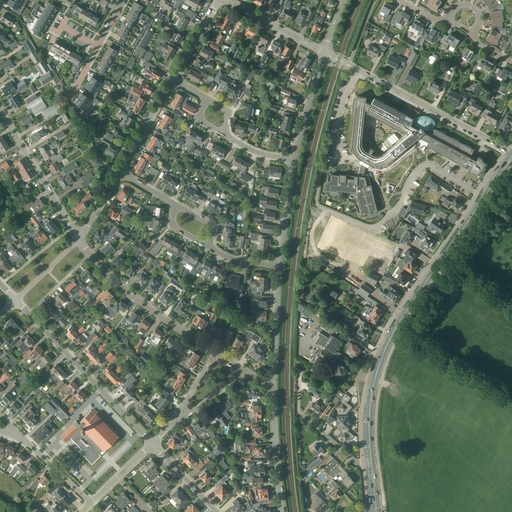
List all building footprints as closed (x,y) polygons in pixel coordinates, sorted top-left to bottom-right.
[(9,1),(7,4),(13,8),(12,11),(17,14),(19,11),(18,10),(21,5),(12,0),(8,0),(8,1),(9,1)] [(192,0),(189,5),(192,7),(190,9),(194,11),(197,7),(199,8),(201,3),(199,1),(199,0),(192,0)] [(271,0),(271,1),(268,8),(274,12),(275,9),(278,10),(280,6),(278,5),(280,0),(271,0)] [(428,0),(424,0),(424,1),(425,2),(424,4),(426,5),(429,7),(428,8),(433,11),(434,10),(435,11),(438,6),(429,0),(428,0)] [(489,9),(499,4),(497,1),(495,0),(485,0),(484,2),(488,6),(489,8),(489,9)] [(48,2),(44,8),(54,14),(58,7),(54,5),(55,4),(51,1),(50,3),(48,2)] [(285,9),(281,15),(291,20),(294,13),(289,11),(291,6),(289,5),(291,2),(289,1),(286,8),(285,8),(285,9)] [(131,7),(139,12),(142,7),(144,8),(146,5),(141,2),(139,5),(134,2),(131,7)] [(383,20),(387,23),(391,15),(388,13),(393,6),(386,2),(381,11),(384,13),(383,20)] [(73,14),(78,17),(83,9),(84,6),(82,4),(80,7),(77,6),(78,5),(75,4),(72,9),(69,7),(66,12),(68,13),(67,14),(71,16),(73,14)] [(492,17),(503,16),(502,10),(500,10),(500,7),(499,4),(489,9),(490,9),(491,11),(492,17)] [(83,9),(78,17),(83,20),(88,12),(90,9),(84,6),(83,9)] [(88,12),(83,20),(89,23),(93,15),(94,13),(92,11),(92,10),(92,9),(92,8),(91,8),(91,7),(90,7),(90,9),(88,12)] [(141,13),(139,12),(131,7),(128,12),(136,17),(138,18),(141,13)] [(44,8),(41,13),(51,19),(54,14),(44,8)] [(298,19),(296,22),(304,26),(307,20),(310,20),(315,10),(311,8),(308,14),(301,10),(297,18),(298,19)] [(315,23),(311,30),(317,33),(318,30),(319,30),(321,26),(320,26),(325,17),(324,17),(326,13),(327,11),(323,9),(320,15),(319,14),(318,17),(315,23)] [(93,15),(89,23),(94,26),(96,22),(99,23),(102,17),(98,14),(95,12),(94,13),(93,15)] [(133,22),(136,17),(128,12),(125,18),(133,22)] [(399,23),(402,24),(404,20),(407,22),(410,16),(403,12),(400,13),(398,17),(395,15),(390,23),(394,25),(396,21),(399,23)] [(41,13),(38,19),(48,24),(51,19),(41,13)] [(5,14),(1,20),(11,26),(13,22),(14,23),(18,20),(16,18),(14,19),(5,14)] [(227,15),(224,21),(220,27),(227,31),(232,21),(231,21),(233,18),(227,15)] [(491,26),(502,28),(502,25),(502,22),(503,22),(503,16),(492,17),(492,23),(492,26),(491,26)] [(177,27),(183,30),(189,21),(182,17),(177,27)] [(133,22),(125,18),(122,23),(130,28),(133,29),(134,27),(132,25),(133,22)] [(38,19),(35,24),(45,30),(48,24),(38,19)] [(422,36),(426,29),(423,28),(424,25),(421,24),(422,23),(420,22),(416,19),(410,30),(422,36)] [(14,23),(18,30),(22,27),(18,20),(14,23)] [(237,24),(235,27),(233,31),(242,35),(245,29),(242,28),(244,24),(239,21),(237,24)] [(0,39),(2,40),(6,43),(8,39),(9,37),(11,39),(13,37),(5,29),(0,23),(0,39)] [(119,28),(127,33),(129,34),(130,32),(129,31),(130,28),(122,23),(119,28)] [(35,24),(31,30),(34,32),(33,33),(37,36),(38,34),(41,36),(45,30),(35,24)] [(174,28),(166,24),(164,28),(171,33),(174,28)] [(501,31),(502,28),(491,26),(492,26),(491,29),(489,34),(499,40),(501,34),(500,34),(501,31)] [(245,35),(248,36),(249,33),(254,36),(257,31),(250,27),(248,32),(247,31),(245,35)] [(121,36),(119,39),(124,42),(126,39),(124,38),(127,33),(119,28),(116,34),(121,36)] [(425,33),(422,38),(419,43),(421,45),(423,41),(424,39),(426,40),(426,39),(433,43),(439,32),(432,28),(429,34),(428,34),(425,33)] [(228,30),(223,41),(226,43),(232,32),(228,30)] [(135,52),(143,57),(147,51),(144,49),(152,34),(150,33),(147,31),(144,37),(143,37),(140,42),(141,42),(135,52)] [(176,34),(173,32),(169,39),(173,41),(174,40),(179,43),(182,36),(177,33),(176,34)] [(262,33),(259,39),(257,42),(261,44),(256,53),(261,56),(266,46),(265,46),(270,38),(262,33)] [(220,34),(215,43),(220,45),(224,37),(220,34)] [(454,48),(455,47),(459,40),(454,38),(449,34),(446,40),(442,38),(438,45),(446,49),(449,44),(451,45),(451,46),(451,47),(453,48),(454,48)] [(496,45),(499,40),(489,34),(486,40),(488,41),(487,42),(492,44),(493,43),(496,45)] [(27,54),(34,49),(28,39),(21,44),(27,54)] [(275,40),(272,46),(270,48),(278,52),(282,45),(275,40)] [(49,44),(46,50),(55,54),(55,53),(60,45),(58,43),(55,41),(52,46),(49,44)] [(217,50),(220,46),(220,45),(215,43),(213,42),(210,46),(217,50)] [(223,43),(218,51),(223,54),(229,46),(223,43)] [(169,46),(170,46),(168,45),(167,45),(164,44),(161,49),(166,53),(164,53),(162,57),(170,61),(172,56),(171,56),(175,49),(169,46)] [(55,54),(54,55),(59,58),(61,56),(65,48),(60,45),(55,53),(55,54)] [(236,59),(242,47),(237,45),(232,56),(236,59)] [(378,49),(371,45),(367,53),(376,58),(378,54),(382,56),(386,48),(380,45),(378,49)] [(120,50),(115,47),(113,49),(109,46),(106,52),(114,57),(116,58),(119,53),(118,52),(119,50),(122,52),(124,48),(122,47),(120,50)] [(280,59),(279,60),(286,64),(289,57),(288,56),(292,50),(286,47),(283,53),(282,53),(280,59)] [(61,56),(59,58),(65,61),(66,59),(71,51),(65,48),(61,56)] [(203,48),(200,54),(206,57),(205,58),(209,61),(214,52),(210,50),(211,49),(208,48),(206,50),(203,48)] [(473,52),(467,48),(466,51),(462,52),(463,56),(462,57),(467,59),(466,61),(470,63),(475,55),(472,54),(473,52)] [(41,60),(34,49),(27,54),(34,64),(41,60)] [(71,62),(76,54),(71,51),(66,59),(71,62)] [(111,62),(114,57),(106,52),(103,57),(111,62)] [(412,52),(407,63),(413,66),(410,64),(413,59),(416,60),(419,55),(412,52)] [(264,53),(257,66),(264,69),(267,65),(265,64),(269,56),(264,53)] [(81,57),(76,54),(71,62),(70,65),(75,68),(74,70),(74,72),(75,73),(78,69),(80,65),(84,59),(81,57)] [(398,63),(404,66),(407,60),(398,55),(396,58),(390,55),(386,63),(396,68),(398,63)] [(487,60),(487,59),(482,56),(479,62),(480,62),(478,66),(489,71),(493,64),(487,60)] [(113,63),(111,62),(103,57),(99,63),(108,67),(110,69),(113,63)] [(132,57),(126,67),(131,70),(135,63),(134,62),(136,58),(132,57)] [(299,70),(303,72),(306,67),(308,68),(312,60),(306,57),(302,65),(299,70)] [(207,63),(203,61),(197,58),(194,64),(200,67),(202,64),(205,66),(207,63)] [(0,64),(0,63),(0,70),(12,63),(10,61),(9,59),(3,62),(4,64),(3,65),(2,66),(0,64)] [(290,70),(294,61),(289,59),(285,68),(290,70)] [(145,66),(149,68),(146,74),(144,77),(148,79),(150,76),(154,79),(154,77),(158,79),(161,74),(157,72),(158,71),(154,69),(154,68),(154,69),(156,66),(144,60),(143,64),(146,65),(145,66)] [(42,61),(35,66),(38,71),(41,69),(44,74),(48,71),(42,61)] [(6,70),(13,66),(12,63),(0,70),(0,76),(7,72),(6,70)] [(101,71),(98,76),(103,79),(105,76),(106,73),(105,72),(106,71),(108,72),(110,69),(108,67),(99,63),(96,68),(101,71)] [(509,77),(508,76),(511,72),(504,68),(502,71),(499,69),(496,75),(502,78),(501,81),(506,83),(509,77)] [(231,92),(230,95),(231,96),(231,97),(232,97),(233,98),(234,97),(235,98),(235,97),(237,98),(243,88),(237,84),(236,83),(236,82),(235,81),(234,81),(233,81),(232,81),(223,76),(225,71),(221,69),(215,80),(221,83),(222,82),(224,83),(222,86),(223,86),(221,89),(225,91),(227,90),(231,92)] [(301,80),(304,74),(294,69),(291,75),(296,78),(300,80),(301,80)] [(423,81),(426,75),(420,71),(419,72),(420,72),(419,74),(411,69),(406,77),(416,82),(418,78),(423,81)] [(201,78),(206,81),(209,76),(202,72),(200,75),(191,70),(187,77),(198,83),(201,78)] [(50,73),(40,79),(44,85),(53,79),(50,73)] [(91,77),(88,82),(100,89),(103,84),(105,85),(105,84),(109,87),(111,84),(99,77),(97,80),(91,77)] [(7,85),(2,89),(7,96),(12,92),(15,90),(16,92),(19,90),(27,86),(23,80),(16,84),(13,80),(10,81),(7,84),(7,85)] [(60,81),(56,83),(61,90),(62,93),(65,92),(61,86),(63,85),(60,81)] [(133,88),(141,93),(142,90),(149,94),(152,88),(149,86),(150,85),(142,81),(138,87),(134,84),(132,88),(133,88)] [(443,81),(441,85),(432,81),(428,88),(437,94),(439,90),(443,92),(447,83),(443,81)] [(88,82),(85,88),(91,91),(89,94),(95,98),(100,89),(88,82)] [(508,89),(501,85),(498,91),(505,95),(508,89)] [(243,93),(249,97),(252,92),(249,90),(250,89),(247,87),(243,93)] [(288,100),(286,105),(285,104),(285,107),(294,109),(294,107),(295,107),(295,106),(296,106),(297,103),(296,103),(297,100),(294,99),(294,98),(290,98),(290,96),(290,95),(291,92),(282,87),(281,91),(286,93),(285,99),(288,100)] [(75,98),(79,92),(72,88),(66,98),(69,100),(73,96),(75,98)] [(141,93),(133,88),(130,92),(135,95),(132,99),(129,97),(128,99),(141,107),(145,100),(139,97),(141,93)] [(447,99),(457,104),(459,99),(465,102),(469,94),(461,90),(458,94),(451,91),(447,99)] [(82,93),(78,98),(89,106),(95,98),(89,94),(87,97),(82,93)] [(175,97),(174,99),(180,103),(184,105),(186,102),(185,102),(187,98),(184,96),(183,97),(177,94),(176,94),(174,97),(175,97)] [(18,99),(16,95),(9,99),(15,109),(21,105),(18,99)] [(27,104),(37,98),(35,95),(25,100),(27,104)] [(375,97),(373,101),(367,98),(367,96),(357,95),(357,98),(356,98),(355,111),(352,144),(355,152),(360,158),(362,160),(362,161),(360,165),(358,169),(358,176),(355,175),(355,176),(352,176),(352,175),(340,174),(340,175),(331,174),(330,177),(328,177),(327,191),(339,192),(339,191),(356,192),(362,215),(364,214),(365,216),(372,214),(371,213),(378,211),(371,184),(368,174),(364,173),(365,167),(367,162),(371,164),(379,165),(387,162),(390,160),(391,161),(396,156),(408,147),(407,146),(416,139),(418,141),(430,147),(430,148),(436,151),(437,151),(449,158),(449,157),(456,161),(456,162),(462,165),(462,164),(465,166),(466,166),(468,167),(470,164),(473,165),(469,170),(472,173),(473,172),(479,176),(479,175),(480,175),(487,165),(486,165),(487,164),(482,160),(483,159),(479,156),(476,160),(473,158),(475,154),(473,152),(474,149),(471,148),(471,147),(465,143),(465,144),(458,141),(458,140),(452,137),(452,138),(445,134),(446,133),(440,130),(439,131),(436,129),(435,130),(433,128),(435,127),(435,125),(435,123),(434,120),(433,119),(431,117),(429,116),(427,115),(424,115),(421,115),(420,116),(418,117),(414,116),(413,118),(375,97)] [(470,107),(468,110),(471,112),(472,111),(474,112),(474,113),(478,115),(482,107),(475,103),(477,100),(470,96),(466,105),(470,107)] [(29,113),(20,119),(24,125),(33,119),(32,117),(42,112),(46,117),(61,108),(66,105),(62,99),(57,102),(47,108),(43,100),(42,100),(40,97),(26,105),(28,109),(27,109),(29,113)] [(78,98),(74,103),(80,107),(78,110),(83,114),(89,106),(78,98)] [(121,108),(121,109),(131,115),(133,111),(138,113),(138,112),(139,113),(140,110),(140,109),(141,107),(128,99),(127,101),(130,103),(128,107),(127,106),(124,110),(121,108)] [(175,107),(172,112),(177,115),(180,110),(177,108),(180,103),(174,99),(171,105),(175,107)] [(489,101),(487,105),(484,112),(488,114),(485,119),(489,121),(489,120),(495,124),(496,120),(497,120),(499,116),(491,112),(493,108),(495,104),(493,103),(494,101),(492,99),(491,101),(489,101)] [(186,102),(184,105),(194,111),(196,108),(186,102)] [(247,104),(245,115),(244,118),(253,120),(257,103),(252,102),(252,105),(247,104)] [(184,105),(182,109),(192,115),(194,111),(184,105)] [(121,109),(118,113),(124,116),(120,125),(123,127),(124,124),(129,127),(130,126),(131,126),(132,125),(132,123),(134,120),(129,118),(131,115),(121,109)] [(165,115),(162,120),(168,124),(171,119),(174,120),(175,119),(177,120),(179,116),(177,115),(172,112),(169,117),(165,115)] [(291,124),(292,117),(293,114),(284,112),(282,118),(281,117),(280,121),(282,122),(291,124)] [(69,121),(64,113),(54,119),(59,127),(69,121)] [(102,124),(101,126),(103,128),(108,121),(102,117),(98,121),(102,124)] [(500,127),(507,131),(510,125),(511,126),(511,117),(510,121),(505,118),(500,127)] [(163,132),(161,134),(168,138),(171,133),(167,130),(168,128),(169,128),(171,125),(168,124),(162,120),(161,123),(160,122),(158,126),(159,126),(162,129),(161,131),(163,132)] [(280,126),(279,131),(282,132),(288,134),(291,124),(282,122),(281,126),(280,126)] [(248,130),(253,131),(254,131),(256,131),(257,127),(255,127),(242,123),(241,125),(238,124),(236,131),(240,132),(239,133),(247,135),(248,130)] [(40,126),(35,129),(37,132),(30,136),(34,142),(41,137),(40,135),(44,133),(40,126)] [(114,131),(114,132),(112,134),(122,140),(122,139),(123,140),(125,137),(124,137),(125,135),(118,131),(118,130),(115,128),(114,131)] [(62,130),(54,135),(57,140),(65,135),(62,130)] [(186,139),(185,140),(188,141),(185,146),(188,148),(191,143),(191,142),(192,142),(196,134),(191,131),(187,137),(186,139)] [(285,144),(286,140),(275,138),(276,134),(270,133),(268,140),(271,140),(272,140),(278,142),(277,145),(280,146),(279,147),(285,149),(286,145),(285,144)] [(188,148),(187,150),(191,153),(195,144),(197,146),(198,144),(199,144),(202,137),(196,134),(192,142),(191,142),(191,143),(188,148)] [(104,135),(101,141),(109,146),(105,152),(113,156),(114,154),(115,154),(116,151),(116,150),(118,148),(110,143),(112,140),(111,139),(105,135),(104,135)] [(153,136),(150,142),(161,149),(163,146),(160,144),(159,144),(161,140),(153,136)] [(38,149),(42,154),(47,150),(57,144),(55,141),(51,143),(51,144),(49,145),(47,143),(38,149)] [(5,142),(0,145),(0,153),(9,148),(5,142)] [(150,142),(146,147),(150,149),(150,150),(149,150),(154,153),(157,149),(161,151),(162,149),(161,149),(150,142)] [(47,150),(42,154),(43,156),(44,159),(45,158),(45,159),(49,156),(51,159),(56,156),(52,150),(59,146),(58,143),(57,144),(47,150)] [(213,157),(219,147),(213,143),(209,150),(212,152),(210,155),(213,157)] [(195,152),(194,154),(198,156),(199,155),(202,150),(197,147),(194,151),(195,152)] [(219,147),(213,157),(216,159),(217,157),(222,160),(224,155),(223,154),(225,150),(219,147)] [(149,151),(147,154),(157,160),(158,160),(160,158),(149,151)] [(141,157),(137,163),(144,167),(147,161),(154,165),(157,160),(147,154),(145,153),(143,158),(141,157)] [(51,159),(52,162),(50,163),(51,164),(49,165),(53,172),(58,169),(55,164),(63,159),(60,154),(51,159)] [(236,169),(242,160),(236,156),(232,163),(235,165),(233,168),(236,169)] [(17,168),(25,163),(22,158),(14,164),(17,168)] [(242,160),(236,169),(238,171),(238,170),(242,172),(241,172),(244,174),(246,170),(244,169),(247,163),(242,160)] [(4,170),(9,167),(6,161),(0,164),(4,170)] [(20,172),(28,167),(25,163),(17,168),(20,172)] [(141,172),(142,169),(146,171),(148,169),(144,167),(137,163),(134,169),(137,170),(136,173),(140,176),(142,173),(141,172)] [(270,166),(269,169),(263,168),(262,176),(269,177),(269,176),(279,178),(281,168),(270,166)] [(28,167),(20,172),(22,177),(31,172),(28,167)] [(64,176),(58,180),(61,184),(73,176),(76,175),(73,170),(71,172),(65,176),(64,176)] [(25,181),(33,176),(31,172),(22,177),(25,181)] [(250,177),(241,172),(239,177),(247,182),(250,177)] [(173,175),(172,175),(173,175),(172,174),(169,173),(169,174),(166,173),(165,175),(161,181),(167,185),(173,175)] [(181,174),(178,179),(184,182),(187,177),(181,174)] [(173,175),(167,185),(173,188),(177,182),(176,181),(177,178),(177,177),(177,176),(176,176),(176,175),(175,175),(174,175),(174,176),(173,176),(173,175)] [(73,179),(75,178),(73,176),(61,184),(63,189),(66,187),(66,188),(70,186),(70,185),(75,182),(73,179)] [(449,193),(451,189),(432,176),(426,184),(439,192),(440,190),(440,189),(441,187),(449,193)] [(33,189),(29,183),(25,185),(29,192),(33,189)] [(190,198),(195,188),(196,186),(192,183),(190,186),(189,185),(188,188),(184,194),(190,198)] [(268,196),(277,197),(278,190),(270,188),(270,184),(266,184),(263,183),(262,188),(265,189),(265,195),(268,196)] [(201,192),(206,195),(209,190),(207,189),(208,187),(206,185),(204,188),(203,187),(201,192)] [(121,192),(120,194),(129,199),(131,196),(132,197),(135,190),(131,188),(129,192),(126,190),(125,190),(123,188),(122,190),(121,190),(121,191),(121,192)] [(195,188),(190,198),(196,201),(199,202),(199,201),(200,201),(202,196),(203,194),(197,190),(197,189),(195,188)] [(211,198),(211,197),(213,194),(215,192),(210,189),(209,190),(206,195),(211,198)] [(82,201),(84,202),(85,202),(92,197),(89,192),(80,198),(82,201)] [(117,198),(117,199),(119,201),(123,203),(122,205),(125,207),(127,203),(131,205),(133,201),(129,199),(120,194),(119,196),(118,196),(117,197),(117,198)] [(207,201),(205,205),(207,206),(207,207),(212,211),(219,199),(215,197),(216,196),(213,194),(211,197),(212,197),(211,199),(210,202),(207,201)] [(262,207),(265,207),(265,208),(275,209),(275,208),(276,208),(276,206),(276,205),(276,202),(267,200),(267,197),(260,196),(259,203),(262,203),(262,207)] [(452,208),(453,207),(456,209),(461,202),(455,198),(454,200),(451,198),(450,200),(446,197),(442,204),(449,209),(450,206),(452,208)] [(32,206),(35,210),(43,205),(39,199),(33,203),(31,200),(22,206),(26,211),(32,206)] [(224,202),(219,199),(212,211),(218,214),(219,212),(224,215),(228,208),(223,205),(224,202)] [(79,204),(74,207),(76,209),(76,210),(77,212),(78,212),(85,208),(88,206),(85,202),(84,202),(82,201),(78,203),(79,204)] [(412,201),(406,210),(408,211),(417,213),(421,214),(427,205),(422,204),(412,201)] [(146,205),(145,210),(149,210),(152,211),(152,210),(156,210),(155,214),(163,216),(164,209),(156,207),(156,206),(152,206),(149,206),(146,205)] [(123,220),(124,217),(127,218),(129,214),(121,210),(119,213),(118,215),(116,214),(118,211),(112,207),(110,211),(109,211),(107,214),(108,214),(108,215),(111,217),(113,219),(115,217),(117,218),(116,218),(120,220),(120,219),(123,220)] [(267,212),(267,210),(264,210),(263,216),(266,217),(266,219),(274,220),(275,220),(276,217),(274,217),(275,213),(267,212)] [(434,217),(426,228),(431,231),(433,228),(440,233),(446,225),(438,220),(439,219),(441,217),(439,216),(442,211),(441,210),(440,210),(434,218),(434,217)] [(33,215),(30,218),(36,226),(39,223),(33,215)] [(158,217),(146,215),(146,219),(154,221),(154,224),(150,223),(149,228),(153,228),(160,229),(162,220),(158,220),(158,217)] [(42,222),(45,224),(43,225),(49,232),(51,231),(53,233),(58,229),(50,220),(49,221),(47,218),(42,222)] [(224,227),(223,233),(231,234),(234,235),(235,229),(235,223),(232,223),(233,218),(228,220),(229,222),(225,222),(224,227)] [(391,219),(386,222),(389,227),(394,224),(391,219)] [(257,221),(256,225),(263,226),(262,231),(272,233),(273,226),(265,225),(265,222),(257,221)] [(415,227),(423,231),(425,227),(419,222),(415,227)] [(110,236),(118,229),(115,225),(107,233),(110,236)] [(349,246),(354,247),(359,228),(355,227),(349,246)] [(43,233),(42,234),(37,228),(31,232),(30,232),(29,232),(28,233),(30,237),(31,236),(34,240),(36,239),(40,244),(47,238),(43,233)] [(96,235),(93,238),(93,239),(93,240),(94,241),(95,241),(97,243),(103,238),(103,237),(105,235),(107,233),(102,228),(98,231),(98,232),(97,232),(95,233),(95,234),(96,235)] [(108,243),(102,249),(104,252),(106,255),(106,254),(107,255),(113,249),(115,247),(113,245),(117,241),(114,238),(119,235),(124,239),(128,235),(120,229),(108,239),(110,242),(109,243),(108,243)] [(7,233),(13,241),(16,239),(9,231),(7,233)] [(410,233),(409,234),(406,232),(399,242),(403,244),(404,243),(408,246),(414,236),(410,233)] [(3,236),(10,244),(13,241),(7,233),(3,236)] [(230,241),(231,234),(223,233),(222,240),(226,240),(225,247),(232,247),(233,241),(230,241)] [(266,235),(257,234),(250,233),(249,240),(260,241),(259,250),(266,251),(267,245),(269,245),(270,239),(265,239),(266,235)] [(366,234),(362,243),(391,253),(394,244),(366,234)] [(434,241),(425,235),(421,242),(425,245),(424,247),(424,248),(427,250),(428,249),(429,248),(434,241)] [(29,253),(35,248),(33,246),(35,244),(28,236),(24,239),(26,241),(21,245),(24,249),(25,248),(25,249),(26,248),(29,253)] [(123,249),(131,240),(127,236),(120,246),(123,249)] [(168,248),(172,241),(165,237),(163,241),(160,239),(157,243),(155,240),(149,247),(144,251),(147,253),(148,252),(155,256),(160,248),(161,248),(163,245),(168,248)] [(146,244),(143,241),(139,244),(145,250),(149,245),(147,243),(146,244)] [(168,248),(166,251),(170,253),(173,254),(170,259),(171,260),(169,264),(172,265),(174,262),(175,260),(177,257),(176,256),(179,251),(182,247),(179,245),(172,241),(168,248)] [(319,247),(318,250),(324,253),(328,252),(327,248),(330,247),(331,243),(329,244),(326,243),(322,243),(317,241),(316,243),(317,243),(317,246),(319,247)] [(16,250),(14,248),(10,251),(13,255),(9,258),(13,262),(15,260),(16,262),(23,257),(17,250),(16,250)] [(180,251),(177,257),(184,261),(185,260),(188,262),(193,253),(187,250),(184,254),(180,251)] [(400,258),(399,258),(407,264),(409,265),(412,260),(413,260),(414,260),(417,256),(416,255),(410,250),(409,250),(407,250),(404,254),(406,255),(404,258),(402,260),(400,258)] [(0,251),(0,262),(1,264),(0,265),(0,267),(1,269),(3,268),(6,271),(7,272),(9,270),(8,269),(11,267),(8,264),(6,261),(7,260),(2,254),(0,251)] [(119,254),(112,261),(115,263),(115,264),(116,265),(117,265),(117,266),(124,259),(121,257),(124,254),(122,252),(119,254)] [(195,273),(197,270),(201,263),(197,261),(199,257),(193,253),(188,262),(194,265),(195,266),(192,270),(194,271),(195,272),(195,273)] [(148,266),(153,260),(149,257),(144,263),(148,266)] [(412,262),(413,260),(412,260),(409,265),(407,264),(399,258),(395,264),(399,267),(403,270),(405,268),(412,273),(417,266),(412,262)] [(201,263),(197,270),(201,273),(204,268),(207,270),(211,264),(205,260),(202,264),(201,263)] [(130,265),(125,272),(127,274),(128,275),(129,276),(130,276),(133,273),(134,273),(136,270),(130,265)] [(216,266),(213,271),(211,270),(209,273),(206,278),(209,280),(210,278),(213,279),(214,280),(217,280),(222,270),(216,266)] [(401,273),(396,280),(400,283),(400,282),(404,285),(407,280),(406,279),(408,276),(402,272),(403,270),(399,267),(397,270),(401,273)] [(91,281),(95,277),(86,268),(79,275),(85,281),(88,278),(91,281)] [(141,274),(136,281),(138,283),(138,284),(140,285),(141,284),(141,285),(144,282),(147,279),(144,276),(146,273),(142,270),(140,273),(141,274)] [(366,279),(375,284),(379,277),(369,272),(366,279)] [(244,281),(239,280),(240,276),(233,275),(233,276),(227,275),(225,285),(236,288),(235,292),(235,297),(241,298),(242,294),(243,286),(244,281)] [(157,291),(155,289),(156,287),(154,285),(157,281),(152,278),(149,282),(150,283),(146,289),(151,293),(154,295),(157,291)] [(68,285),(65,288),(70,293),(71,294),(69,297),(72,300),(78,293),(82,297),(85,293),(91,299),(94,296),(92,294),(90,292),(91,290),(88,286),(85,288),(79,281),(75,284),(73,282),(69,286),(68,285)] [(184,288),(176,281),(174,284),(183,291),(182,290),(184,288)] [(252,281),(252,285),(254,285),(254,291),(253,291),(253,295),(261,295),(261,290),(266,290),(267,284),(259,283),(256,283),(256,281),(252,281)] [(362,285),(358,290),(364,294),(367,296),(371,291),(362,285)] [(386,291),(395,297),(398,294),(396,293),(397,291),(392,287),(392,288),(389,286),(387,289),(386,291)] [(171,292),(172,291),(168,288),(165,292),(164,292),(159,299),(163,301),(162,301),(163,302),(163,303),(165,305),(166,304),(169,301),(170,301),(173,298),(172,298),(175,295),(171,292)] [(377,303),(372,299),(372,300),(367,296),(364,294),(358,290),(355,288),(353,290),(362,297),(375,306),(373,310),(371,308),(370,308),(367,306),(366,306),(365,305),(364,307),(368,310),(379,317),(383,312),(379,309),(380,308),(376,306),(377,303)] [(92,302),(91,303),(95,306),(100,300),(107,306),(111,302),(109,300),(113,295),(107,289),(104,292),(102,291),(96,297),(95,296),(92,299),(91,301),(92,302)] [(386,291),(383,289),(380,294),(381,295),(385,298),(390,301),(391,300),(393,301),(395,297),(386,291)] [(336,298),(339,293),(333,290),(330,294),(336,298)] [(63,296),(60,293),(55,298),(57,300),(54,303),(57,307),(61,304),(64,301),(67,304),(70,301),(64,295),(63,296)] [(252,301),(256,301),(256,307),(262,307),(262,306),(266,306),(266,305),(267,305),(267,303),(266,303),(266,299),(261,299),(262,296),(252,296),(252,301)] [(185,308),(188,303),(181,299),(174,310),(178,312),(181,315),(182,316),(183,316),(184,317),(184,316),(186,317),(189,314),(187,313),(188,310),(185,308)] [(77,306),(72,300),(68,304),(73,309),(77,306)] [(109,311),(106,315),(111,319),(117,311),(114,309),(116,308),(118,309),(119,308),(123,311),(127,306),(126,306),(126,305),(125,304),(124,304),(122,303),(122,302),(123,302),(122,301),(122,302),(121,302),(121,301),(122,301),(121,301),(120,301),(119,303),(117,301),(111,309),(109,311)] [(55,311),(53,309),(48,304),(43,309),(48,314),(52,319),(54,317),(57,320),(61,315),(56,310),(55,311)] [(263,311),(263,308),(251,308),(250,318),(257,318),(257,319),(260,320),(260,322),(264,322),(265,320),(266,311),(263,311)] [(198,325),(204,315),(201,313),(202,312),(196,309),(193,315),(195,316),(192,321),(194,322),(194,323),(195,323),(194,325),(197,326),(197,325),(198,325)] [(375,324),(379,317),(368,310),(367,311),(368,312),(370,314),(367,318),(375,324)] [(130,317),(126,321),(129,323),(131,321),(133,322),(131,325),(134,327),(137,323),(135,321),(139,315),(134,312),(130,317)] [(360,328),(358,332),(366,337),(367,338),(368,337),(370,334),(370,333),(369,332),(366,329),(368,325),(364,323),(364,322),(360,319),(360,318),(353,314),(348,321),(355,325),(360,328)] [(204,315),(198,325),(199,326),(198,327),(200,328),(201,327),(202,327),(204,328),(205,325),(208,321),(206,320),(208,317),(204,315)] [(12,318),(11,319),(6,324),(4,326),(9,330),(11,329),(13,331),(16,328),(19,331),(16,334),(19,336),(24,331),(12,320),(13,319),(12,318)] [(62,318),(58,322),(62,326),(66,323),(62,318)] [(140,324),(138,322),(137,323),(134,327),(139,331),(140,331),(144,334),(147,329),(146,328),(149,323),(149,322),(147,320),(147,321),(143,318),(140,324)] [(330,324),(329,326),(323,322),(317,331),(319,332),(318,335),(319,336),(316,342),(324,347),(339,356),(341,353),(336,350),(343,339),(346,341),(344,344),(350,348),(348,350),(352,353),(351,355),(354,357),(355,355),(356,355),(360,349),(357,347),(358,346),(354,344),(354,345),(349,342),(351,338),(346,335),(337,329),(330,324)] [(210,328),(208,331),(209,331),(209,332),(211,333),(212,333),(215,335),(216,336),(217,336),(218,336),(218,337),(222,330),(212,324),(210,328)] [(70,340),(72,339),(77,334),(73,330),(75,328),(72,325),(67,330),(69,332),(67,334),(70,337),(68,338),(70,339),(70,340)] [(227,329),(222,338),(222,339),(222,340),(224,340),(225,340),(232,327),(233,326),(230,325),(228,329),(227,329)] [(232,327),(225,340),(226,341),(227,342),(228,342),(236,329),(232,327)] [(156,328),(152,333),(153,333),(150,337),(152,339),(158,343),(161,339),(159,338),(162,332),(156,328)] [(252,334),(250,339),(250,338),(257,343),(261,337),(249,330),(248,332),(252,334)] [(72,339),(77,344),(79,342),(81,344),(86,339),(80,333),(79,332),(78,332),(77,334),(72,339)] [(88,342),(96,335),(93,332),(86,339),(88,342)] [(244,341),(243,342),(247,343),(250,339),(252,334),(248,332),(246,337),(245,338),(244,341)] [(236,337),(233,344),(235,345),(235,346),(237,347),(238,347),(239,347),(240,344),(242,344),(243,342),(244,341),(245,338),(237,334),(235,337),(236,337)] [(21,340),(17,344),(20,347),(21,347),(22,347),(25,351),(29,346),(34,341),(29,336),(24,341),(23,342),(21,340)] [(148,344),(152,339),(150,337),(148,336),(144,341),(148,344)] [(177,342),(170,337),(166,343),(165,344),(168,346),(169,345),(173,348),(177,342)] [(14,346),(19,341),(16,338),(11,343),(14,346)] [(134,347),(138,349),(144,341),(140,338),(134,347)] [(95,354),(98,352),(96,350),(91,344),(84,350),(86,353),(91,358),(95,354)] [(261,351),(262,349),(253,344),(250,348),(251,349),(250,350),(248,353),(252,355),(253,356),(253,357),(261,362),(264,357),(263,356),(264,353),(261,351)] [(30,354),(31,355),(29,357),(29,359),(31,361),(32,361),(34,359),(38,355),(43,350),(38,345),(32,350),(32,351),(30,349),(22,356),(25,359),(30,354)] [(319,355),(328,361),(331,356),(322,351),(319,355)] [(108,361),(113,355),(110,352),(105,357),(108,361)] [(191,355),(190,358),(196,361),(200,355),(194,352),(191,355)] [(31,366),(28,369),(31,372),(34,369),(38,364),(39,365),(39,364),(42,367),(46,364),(45,363),(51,358),(46,354),(43,357),(41,355),(35,361),(34,362),(31,366)] [(102,356),(100,359),(95,354),(91,358),(90,359),(92,362),(93,361),(95,363),(97,362),(99,365),(105,359),(102,356)] [(108,361),(111,364),(117,358),(114,355),(108,361)] [(192,367),(196,361),(190,358),(184,367),(188,369),(190,365),(192,367)] [(50,382),(62,370),(56,364),(51,370),(54,373),(47,379),(50,382)] [(110,378),(114,374),(110,369),(112,367),(110,364),(105,368),(107,371),(105,373),(110,378)] [(341,377),(342,377),(346,370),(343,369),(344,367),(341,366),(339,365),(335,373),(338,375),(337,378),(340,379),(341,377)] [(40,373),(42,376),(51,368),(48,366),(40,373)] [(119,378),(116,376),(119,374),(118,374),(120,371),(117,368),(115,370),(117,372),(114,374),(110,378),(115,384),(117,381),(119,384),(124,379),(121,376),(119,378)] [(56,375),(50,382),(51,383),(54,381),(56,380),(58,383),(60,381),(61,380),(66,375),(62,370),(56,375)] [(127,380),(133,375),(129,372),(124,377),(127,380)] [(173,379),(182,384),(185,378),(183,376),(185,374),(181,372),(176,380),(174,378),(173,379)] [(0,390),(2,388),(0,385),(5,381),(9,376),(6,373),(1,377),(0,377),(0,390)] [(182,384),(173,379),(168,375),(167,378),(172,381),(171,382),(167,387),(165,390),(172,394),(176,388),(178,390),(182,384)] [(133,376),(121,387),(124,389),(122,391),(125,394),(125,395),(129,399),(131,398),(132,399),(136,403),(140,398),(137,395),(136,395),(135,394),(132,392),(133,391),(131,390),(133,388),(131,386),(133,384),(137,380),(133,376)] [(2,398),(7,403),(14,396),(11,392),(17,386),(14,383),(16,381),(15,380),(5,390),(7,392),(2,398)] [(61,388),(59,390),(63,393),(64,391),(65,393),(68,395),(73,391),(77,387),(77,386),(78,385),(73,380),(72,381),(68,385),(66,383),(61,388)] [(321,391),(313,386),(311,385),(306,392),(316,399),(321,392),(320,391),(321,391)] [(249,394),(249,398),(252,398),(260,397),(260,391),(256,391),(256,389),(252,389),(252,394),(249,394)] [(332,402),(330,405),(329,405),(323,412),(327,415),(335,404),(336,404),(339,399),(343,393),(338,389),(334,394),(336,395),(336,396),(332,402)] [(70,405),(72,402),(75,399),(76,400),(78,398),(80,401),(86,396),(80,390),(68,402),(70,405)] [(165,393),(162,397),(160,396),(154,403),(151,401),(148,405),(159,414),(169,401),(167,399),(169,397),(165,393)] [(351,398),(345,393),(340,400),(343,402),(340,407),(342,408),(339,411),(339,416),(337,416),(338,420),(337,420),(330,415),(325,421),(334,428),(335,426),(338,426),(338,429),(340,429),(340,434),(343,436),(342,438),(345,441),(347,439),(349,441),(353,436),(347,430),(347,428),(349,428),(348,415),(346,415),(346,413),(352,407),(346,403),(351,398)] [(61,405),(54,397),(55,396),(54,394),(52,396),(49,399),(57,408),(61,405)] [(30,395),(22,403),(24,405),(32,398),(30,395)] [(17,398),(10,406),(15,411),(20,406),(22,408),(25,406),(24,405),(22,403),(20,401),(17,398)] [(135,408),(142,401),(140,398),(136,403),(132,405),(135,408)] [(221,406),(219,407),(220,410),(225,416),(227,419),(230,417),(228,414),(225,410),(231,406),(231,407),(235,404),(233,401),(231,402),(229,399),(220,405),(221,406)] [(57,408),(49,400),(42,406),(49,413),(52,411),(53,412),(57,408)] [(310,408),(318,413),(323,406),(317,401),(314,404),(313,404),(310,408)] [(23,419),(26,422),(33,416),(35,414),(30,409),(32,406),(29,403),(22,410),(25,413),(24,414),(24,413),(20,417),(23,420),(23,419)] [(252,412),(261,412),(261,407),(260,407),(260,405),(255,405),(255,403),(252,403),(252,412)] [(67,410),(62,405),(58,408),(67,418),(71,414),(67,410)] [(143,417),(144,415),(150,422),(154,417),(144,405),(137,411),(143,417)] [(223,416),(222,417),(221,416),(219,412),(219,413),(216,408),(210,412),(212,415),(207,418),(211,422),(215,420),(217,418),(223,427),(228,424),(223,416)] [(60,435),(60,436),(66,442),(70,438),(71,438),(72,440),(72,441),(73,440),(76,443),(75,444),(76,444),(78,446),(78,447),(79,446),(81,449),(79,451),(81,453),(81,454),(82,454),(84,456),(84,457),(87,459),(86,459),(87,459),(89,462),(90,462),(92,464),(94,462),(96,460),(96,459),(98,458),(99,458),(98,457),(100,456),(101,456),(99,453),(102,450),(103,451),(107,447),(108,448),(108,447),(107,446),(109,445),(110,446),(113,443),(112,442),(114,440),(115,441),(114,440),(118,437),(116,435),(118,433),(97,411),(97,412),(94,409),(92,410),(81,420),(78,418),(60,435)] [(248,419),(250,418),(250,421),(255,421),(260,421),(260,419),(261,418),(260,416),(261,416),(261,412),(252,412),(248,412),(248,419)] [(26,422),(26,423),(30,427),(30,426),(31,427),(34,424),(35,425),(36,424),(37,424),(38,425),(44,418),(41,415),(39,417),(36,413),(35,414),(33,416),(26,422)] [(43,427),(37,433),(43,439),(46,436),(47,437),(50,434),(49,433),(51,431),(47,426),(49,424),(50,424),(49,423),(52,420),(49,418),(42,425),(43,427)] [(196,426),(193,429),(196,432),(198,435),(204,431),(203,430),(207,427),(201,419),(194,424),(196,426)] [(252,424),(252,425),(252,435),(255,435),(255,437),(259,437),(259,435),(262,435),(262,432),(262,430),(261,429),(261,427),(258,427),(258,425),(255,425),(255,424),(252,424)] [(172,438),(167,443),(167,444),(168,445),(169,445),(171,447),(171,448),(172,449),(173,449),(174,449),(176,447),(178,449),(183,443),(181,441),(179,443),(177,441),(177,440),(179,439),(174,434),(171,437),(172,438)] [(240,439),(235,440),(235,451),(247,450),(247,451),(251,451),(251,450),(254,450),(254,454),(258,454),(258,455),(262,455),(262,454),(262,446),(257,446),(257,444),(255,444),(254,444),(245,445),(243,445),(243,441),(240,441),(240,439)] [(313,451),(316,456),(324,450),(321,446),(319,447),(317,444),(316,445),(316,444),(313,446),(314,447),(313,447),(315,450),(313,451)] [(2,453),(0,459),(3,461),(5,457),(8,458),(9,455),(14,457),(15,453),(13,452),(15,448),(13,447),(14,446),(11,445),(11,446),(7,445),(5,451),(6,451),(5,453),(3,453),(2,454),(2,453)] [(186,453),(181,458),(184,460),(184,461),(185,462),(186,463),(192,457),(194,455),(188,449),(185,452),(186,453)] [(12,459),(12,460),(9,462),(13,466),(15,463),(16,463),(18,460),(21,462),(25,458),(20,453),(16,457),(15,455),(12,459)] [(192,457),(186,463),(187,463),(187,464),(188,466),(189,466),(192,468),(196,464),(197,463),(198,464),(201,461),(200,460),(194,455),(192,457)] [(222,455),(216,459),(224,470),(228,467),(223,460),(224,458),(222,455)] [(198,464),(197,466),(201,470),(204,467),(210,462),(211,461),(212,460),(209,457),(208,458),(208,457),(207,457),(203,462),(202,462),(201,461),(198,464)] [(319,457),(314,461),(308,467),(311,470),(322,461),(319,457)] [(329,475),(340,464),(333,457),(322,467),(329,475)] [(75,475),(83,483),(92,473),(85,466),(87,464),(81,459),(77,462),(83,468),(75,475)] [(144,465),(140,469),(144,473),(145,472),(148,475),(155,468),(157,467),(151,460),(145,465),(144,465)] [(27,468),(25,471),(31,477),(35,473),(34,472),(37,469),(31,463),(31,464),(29,462),(25,466),(28,468),(27,468)] [(13,469),(8,474),(9,476),(10,476),(11,476),(11,477),(18,470),(21,466),(19,463),(18,465),(16,464),(12,469),(13,469)] [(340,464),(329,475),(332,479),(339,473),(343,478),(341,480),(348,488),(354,482),(350,477),(350,476),(340,464)] [(260,466),(260,465),(249,466),(250,475),(264,474),(264,466),(260,466)] [(201,479),(202,479),(203,480),(203,481),(204,483),(205,482),(206,483),(211,478),(205,471),(199,476),(200,476),(200,478),(201,479)] [(161,474),(154,481),(152,483),(155,486),(158,489),(160,487),(163,490),(162,491),(165,494),(170,489),(167,486),(170,484),(167,480),(170,478),(167,474),(165,476),(163,473),(161,474)] [(218,496),(225,489),(223,487),(225,485),(226,484),(224,481),(228,477),(226,474),(215,485),(218,487),(214,491),(218,496)] [(44,475),(39,480),(37,479),(27,489),(31,493),(40,482),(44,485),(45,486),(49,482),(48,481),(49,480),(44,475)] [(262,477),(255,478),(254,475),(251,475),(251,476),(246,476),(247,482),(252,482),(252,484),(262,483),(262,477)] [(338,496),(339,497),(342,495),(341,494),(339,491),(341,490),(333,480),(330,483),(334,488),(329,493),(326,494),(327,497),(329,499),(332,496),(335,499),(338,496)] [(306,486),(312,494),(317,490),(310,482),(306,486)] [(52,492),(57,486),(54,483),(48,489),(46,491),(50,494),(52,492)] [(259,495),(268,494),(267,487),(261,488),(261,487),(258,488),(258,489),(259,495)] [(59,489),(55,493),(57,496),(56,497),(59,500),(60,499),(61,499),(66,505),(67,506),(69,504),(69,503),(71,501),(65,495),(59,489)] [(185,505),(184,504),(188,500),(178,489),(171,495),(173,497),(172,498),(178,505),(176,506),(180,509),(185,505)] [(225,489),(218,496),(223,500),(230,494),(232,492),(229,490),(227,491),(225,489)] [(46,491),(40,496),(42,498),(45,496),(48,499),(52,496),(50,494),(46,491)] [(327,506),(329,505),(324,500),(325,499),(318,491),(314,495),(321,503),(315,508),(318,511),(323,511),(328,507),(327,506)] [(119,497),(127,505),(130,502),(132,504),(134,502),(132,500),(131,501),(123,493),(119,497)] [(258,503),(252,504),(253,506),(253,507),(257,507),(259,506),(259,503),(260,503),(263,503),(263,502),(268,501),(268,494),(259,495),(260,499),(258,499),(258,503)] [(164,505),(170,499),(165,495),(159,501),(164,505)] [(119,497),(115,501),(122,509),(121,510),(122,511),(123,511),(125,511),(123,509),(127,505),(119,497)] [(158,503),(154,498),(148,503),(154,509),(158,503)] [(239,511),(244,508),(242,505),(236,499),(232,502),(234,504),(230,507),(229,507),(231,509),(231,510),(231,511),(232,511),(233,511),(239,511)] [(47,503),(44,506),(49,511),(60,511),(62,510),(56,504),(56,505),(54,503),(50,506),(47,503)]
